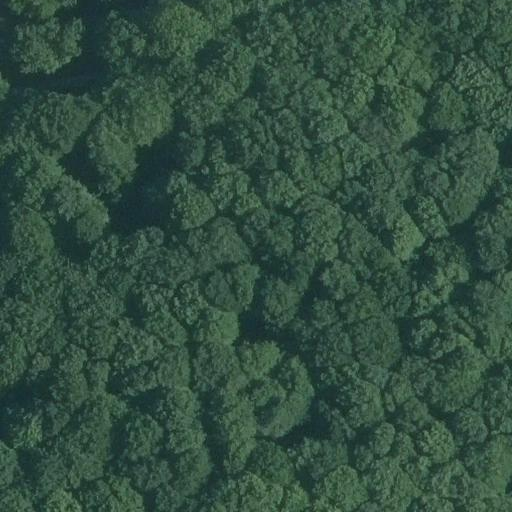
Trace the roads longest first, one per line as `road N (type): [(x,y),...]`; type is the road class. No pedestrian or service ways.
road 1 (track): [(511,109),(438,145),(324,138),(167,164),(86,233),(0,274)]
road 2 (tertiary): [(0,46),(275,0)]
